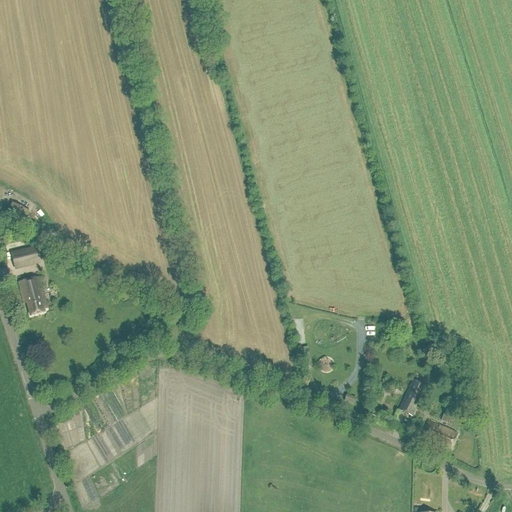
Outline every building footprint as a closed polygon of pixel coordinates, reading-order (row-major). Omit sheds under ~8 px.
[(30,212),(12,203),(5,218),(23,227),(30,212)] [(35,247),(11,253),(16,270),(40,264),(35,247)] [(43,310),(46,309),(38,278),(19,283),(24,304),(27,303),(30,317),(44,313),(43,310)] [(340,385),(343,379),(337,376),(334,382),(340,385)] [(398,410),(411,417),(426,387),(413,381),(398,410)] [(354,405),(356,399),(346,396),(344,402),(354,405)] [(451,449),(457,434),(448,430),(435,425),(428,422),(420,439),(434,445),(436,441),(442,444),(441,445),(451,449)] [(493,505),(498,501),(494,496),(489,501),(493,505)]
